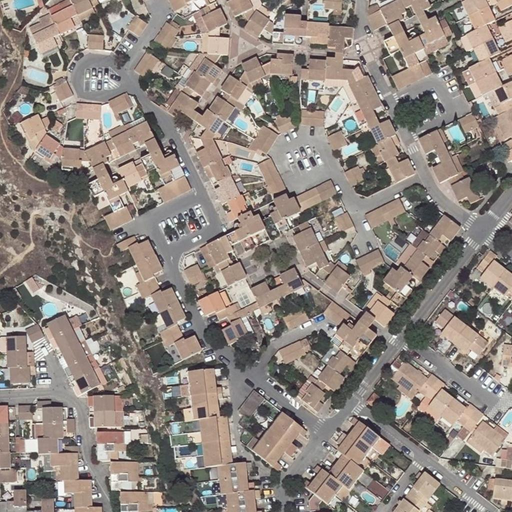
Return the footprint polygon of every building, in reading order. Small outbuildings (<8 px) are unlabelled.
[(71,0),(68,0),(49,10),(52,17),(74,6),(71,0)] [(89,0),(71,0),(74,6),(79,16),(94,9),(93,7),(89,0)] [(178,0),(171,4),(175,12),(176,11),(188,5),(188,4),(196,0),(204,0),(208,7),(209,6),(217,2),(216,0),(178,0)] [(233,0),(229,2),(236,17),(244,13),(249,23),(255,13),(248,0),(233,0)] [(261,5),(258,0),(248,0),(255,13),(256,12),(260,6),(261,5)] [(333,9),(333,0),(324,0),(324,8),(325,8),(330,9),(333,9)] [(333,0),(333,9),(340,9),(341,9),(341,0),(333,0)] [(389,27),(399,22),(404,20),(402,15),(407,13),(405,9),(400,0),(381,10),(384,17),(388,24),(389,27)] [(432,0),(401,0),(400,0),(405,9),(411,6),(416,15),(424,11),(431,8),(430,5),(434,3),(432,0)] [(467,0),(462,3),(469,16),(488,7),(485,0),(467,0)] [(511,5),(511,0),(501,0),(497,2),(501,11),(511,6),(511,5)] [(212,13),(220,9),(217,2),(209,6),(212,13)] [(378,5),(368,10),(367,17),(380,10),(378,5)] [(74,6),(52,17),(53,18),(57,26),(61,35),(76,28),(75,26),(72,19),(79,16),(74,6)] [(208,7),(199,11),(205,22),(199,25),(203,33),(210,33),(221,28),(228,24),(220,9),(212,13),(209,6),(208,7)] [(260,6),(256,12),(266,19),(270,12),(260,6)] [(469,16),(475,30),(486,25),(495,21),(488,7),(469,16)] [(97,14),(94,9),(79,16),(81,21),(97,14)] [(380,10),(367,17),(371,24),(384,17),(381,10),(380,10)] [(199,11),(193,14),(199,25),(205,22),(199,11)] [(428,21),(424,11),(416,15),(421,25),(428,21)] [(274,24),(266,19),(256,12),(255,13),(249,23),(245,28),(259,37),(265,29),(273,36),(274,33),(274,24)] [(147,22),(136,15),(132,22),(144,30),(149,24),(147,22)] [(75,26),(82,22),(81,21),(79,16),(72,19),(75,26)] [(284,33),(274,33),(273,36),(273,43),(295,45),(295,37),(303,37),(304,23),(301,23),(301,17),(286,16),(284,33)] [(371,24),(374,31),(388,24),(384,17),(371,24)] [(419,38),(423,46),(444,35),(446,38),(452,35),(445,20),(438,23),(436,19),(435,17),(428,21),(421,25),(425,34),(418,37),(419,38)] [(54,38),(60,36),(61,35),(57,26),(53,18),(30,28),(43,54),(58,46),(54,38)] [(511,20),(498,27),(502,35),(511,29),(511,20)] [(140,36),(144,30),(132,22),(127,28),(130,30),(140,36)] [(170,24),(168,22),(163,28),(175,37),(180,30),(177,28),(170,24)] [(308,23),(307,37),(312,38),(311,43),(328,44),(329,27),(329,25),(308,23)] [(404,33),(400,23),(390,28),(394,38),(404,33)] [(492,39),(486,25),(475,30),(466,35),(473,49),(492,39)] [(328,48),(336,48),(345,49),(345,39),(353,39),(353,29),(329,27),(328,44),(328,48)] [(175,37),(163,28),(159,35),(171,43),(175,37)] [(208,54),(210,54),(221,55),(228,56),(229,39),(220,38),(221,28),(210,33),(208,54)] [(511,29),(502,35),(506,43),(511,39),(511,29)] [(210,33),(203,33),(201,53),(208,54),(210,33)] [(404,33),(394,38),(384,43),(390,55),(400,50),(409,69),(412,67),(419,64),(414,54),(424,49),(423,46),(419,38),(409,42),(404,33)] [(96,49),(97,35),(89,34),(88,49),(96,49)] [(97,35),(96,49),(104,50),(104,35),(97,35)] [(159,35),(155,41),(157,43),(167,49),(171,43),(159,35)] [(446,38),(444,35),(423,46),(424,49),(427,55),(449,44),(446,38)] [(466,35),(460,38),(466,52),(473,49),(466,35)] [(54,38),(58,46),(63,44),(60,36),(54,38)] [(480,63),(489,59),(499,54),(492,39),(473,49),(480,63)] [(344,52),(345,49),(336,48),(336,52),(335,59),(344,59),(344,52)] [(160,60),(149,53),(148,52),(143,58),(155,66),(160,60)] [(208,58),(201,53),(190,69),(192,70),(195,72),(197,73),(212,83),(213,84),(223,70),(215,65),(221,55),(210,54),(208,58)] [(511,54),(501,60),(504,68),(511,64),(511,54)] [(277,60),(271,60),(271,62),(270,74),(273,74),(290,75),(293,75),(294,56),(277,55),(277,60)] [(151,72),(152,72),(155,66),(143,58),(139,64),(151,72)] [(261,78),(270,74),(271,62),(261,67),(257,58),(243,65),(245,71),(251,82),(251,83),(254,90),(262,86),(263,84),(261,78)] [(343,70),(344,59),(335,59),(327,58),(327,62),(326,78),(347,80),(354,71),(343,70)] [(495,73),(489,59),(480,63),(469,68),(476,82),(495,73)] [(425,77),(432,74),(426,60),(425,60),(419,64),(425,77)] [(301,79),(325,81),(326,78),(327,62),(310,61),(309,70),(302,69),(301,77),(301,79)] [(139,64),(135,71),(141,75),(146,79),(151,72),(139,64)] [(425,77),(419,64),(412,67),(419,80),(425,77)] [(406,70),(412,84),(419,80),(412,67),(409,69),(406,70)] [(463,72),(469,85),(476,82),(469,68),(463,72)] [(184,77),(176,89),(182,92),(195,72),(192,70),(186,79),(184,77)] [(399,74),(405,87),(412,84),(406,70),(399,74)] [(238,80),(231,76),(222,90),(224,91),(231,96),(238,101),(251,82),(245,71),(238,80)] [(354,71),(347,80),(357,100),(374,92),(367,76),(363,78),(360,73),(356,75),(354,71)] [(212,83),(197,73),(195,72),(182,92),(182,93),(190,98),(194,92),(202,97),(212,83)] [(483,96),(494,91),(502,87),(495,73),(476,82),(483,96)] [(399,74),(392,77),(398,90),(405,87),(399,74)] [(325,81),(325,86),(342,87),(343,85),(347,80),(326,78),(325,81)] [(343,85),(352,102),(357,100),(347,80),(343,85)] [(498,115),(511,108),(511,81),(502,87),(494,91),(500,105),(495,108),(498,115)] [(55,88),(54,88),(56,92),(58,95),(71,89),(67,82),(58,86),(55,88)] [(240,102),(245,105),(255,90),(254,90),(251,83),(251,82),(238,101),(240,102)] [(476,82),(469,85),(476,99),(483,96),(476,82)] [(31,89),(22,86),(17,93),(29,96),(31,89)] [(62,102),(74,96),(71,89),(58,95),(56,92),(52,95),(55,101),(60,99),(61,102),(62,102)] [(172,108),(182,93),(182,92),(176,89),(166,104),(172,108)] [(373,111),(382,107),(374,92),(357,100),(368,122),(376,118),(373,111)] [(190,98),(182,93),(172,108),(169,113),(177,118),(182,112),(190,118),(199,104),(198,103),(190,98)] [(123,95),(116,98),(123,112),(132,107),(126,94),(123,95)] [(235,108),(240,102),(238,101),(231,96),(227,102),(219,97),(210,111),(225,122),(226,122),(235,108)] [(115,115),(119,113),(123,112),(116,98),(109,102),(110,103),(115,115)] [(240,112),(245,105),(240,102),(235,108),(240,112)] [(77,105),(76,118),(84,118),(86,104),(78,103),(77,105)] [(93,104),(86,104),(84,118),(88,118),(92,118),(93,104)] [(100,119),(101,105),(93,104),(92,118),(100,119)] [(203,107),(199,104),(190,118),(194,121),(199,124),(208,110),(203,107)] [(511,108),(498,115),(494,117),(497,125),(505,140),(510,137),(511,136),(511,108)] [(225,122),(210,111),(208,110),(199,124),(207,130),(201,139),(213,140),(225,122)] [(310,111),(302,110),(301,125),(309,125),(310,111)] [(317,111),(313,111),(310,111),(309,125),(316,126),(317,111)] [(323,126),(324,112),(317,111),(316,126),(323,126)] [(291,113),(284,117),(282,118),(289,131),(297,127),(294,121),(291,113)] [(472,130),(479,126),(478,125),(472,113),(466,117),(472,130)] [(47,136),(47,135),(38,116),(20,124),(34,154),(35,153),(41,145),(43,142),(47,136)] [(472,130),(466,117),(459,120),(465,133),(472,130)] [(282,118),(275,121),(281,134),(289,131),(282,118)] [(380,125),(376,118),(368,122),(378,144),(396,136),(388,121),(380,125)] [(131,124),(125,127),(128,132),(134,145),(139,143),(141,147),(146,145),(157,140),(148,123),(134,130),(131,124)] [(493,127),(501,142),(505,140),(497,125),(493,127)] [(113,140),(128,132),(125,127),(125,126),(109,133),(113,140)] [(267,127),(264,131),(262,134),(274,142),(279,135),(267,127)] [(441,129),(436,131),(443,144),(447,142),(441,129)] [(327,137),(331,144),(344,138),(340,131),(328,137),(327,137)] [(434,150),(438,157),(447,153),(443,144),(436,131),(419,139),(426,154),(434,150)] [(134,145),(128,132),(113,140),(106,143),(111,152),(117,149),(121,157),(136,150),(134,145)] [(262,134),(258,140),(270,148),(274,142),(262,134)] [(57,152),(64,156),(64,150),(65,148),(47,136),(43,142),(41,145),(35,153),(52,163),(56,156),(55,154),(57,152)] [(387,161),(396,157),(398,155),(394,147),(400,144),(396,136),(378,144),(377,145),(385,162),(387,161)] [(344,138),(331,144),(334,151),(335,151),(347,145),(344,138)] [(204,168),(222,159),(213,140),(201,139),(205,149),(197,153),(204,168)] [(511,139),(511,140),(502,145),(505,153),(511,149),(511,139)] [(254,146),(257,149),(266,154),(270,148),(258,140),(254,146)] [(149,151),(151,155),(161,150),(159,146),(157,141),(147,146),(149,151)] [(93,166),(95,170),(104,165),(109,163),(107,158),(112,156),(111,152),(106,143),(86,152),(89,159),(91,162),(93,166)] [(89,159),(86,152),(85,151),(64,150),(64,156),(63,160),(63,169),(81,171),(82,162),(80,161),(80,159),(89,159)] [(166,160),(161,150),(151,155),(141,160),(143,165),(148,173),(157,169),(165,186),(172,183),(176,181),(172,172),(182,168),(176,155),(166,160)] [(56,156),(63,160),(64,156),(57,152),(55,154),(56,156)] [(449,158),(447,153),(438,157),(441,164),(439,165),(433,168),(440,183),(448,179),(457,175),(449,158)] [(457,175),(461,173),(463,172),(455,155),(449,158),(457,175)] [(396,180),(397,183),(415,175),(407,159),(399,164),(396,157),(387,161),(396,180)] [(218,183),(230,176),(232,176),(224,159),(222,159),(204,168),(207,174),(212,171),(214,174),(218,183)] [(258,164),(258,165),(261,171),(274,165),(271,159),(268,160),(258,164)] [(128,188),(150,178),(148,173),(143,165),(137,168),(134,163),(119,170),(124,181),(125,180),(128,188)] [(261,171),(263,174),(265,178),(278,172),(274,165),(261,171)] [(95,171),(99,180),(109,175),(105,166),(95,171)] [(345,173),(348,180),(361,173),(358,166),(345,172),(345,173)] [(179,180),(186,176),(182,168),(172,172),(176,181),(179,180)] [(282,180),(278,172),(265,178),(268,186),(268,187),(282,180)] [(361,173),(348,180),(351,186),(352,186),(364,180),(361,173)] [(464,180),(461,173),(457,175),(448,179),(459,201),(467,197),(470,204),(479,199),(468,178),(464,180)] [(119,210),(126,223),(134,219),(128,206),(125,208),(120,196),(126,193),(121,182),(114,185),(109,175),(99,180),(89,185),(96,197),(106,193),(115,212),(119,210)] [(179,180),(185,193),(192,189),(186,176),(179,180)] [(228,202),(240,196),(233,182),(240,178),(238,176),(232,176),(230,176),(218,183),(220,188),(216,190),(223,204),(228,202)] [(185,193),(179,180),(176,181),(172,183),(178,196),(185,193)] [(272,193),(285,187),(282,180),(268,187),(272,193)] [(338,193),(331,180),(325,183),(331,197),(338,193)] [(124,181),(121,182),(126,193),(129,192),(124,181)] [(165,186),(172,199),(178,196),(172,183),(165,186)] [(318,187),(324,200),(331,197),(325,183),(318,187)] [(172,199),(165,186),(158,189),(165,202),(172,199)] [(285,187),(272,193),(275,200),(286,195),(288,194),(285,187)] [(311,190),(317,203),(324,200),(318,187),(311,190)] [(309,207),(311,206),(317,203),(311,190),(302,194),(309,207)] [(271,214),(272,216),(273,217),(281,234),(290,230),(286,220),(301,213),(301,211),(309,207),(302,194),(289,201),(288,198),(275,204),(278,211),(271,214)] [(241,196),(240,196),(228,202),(232,211),(233,214),(229,217),(231,222),(238,219),(238,218),(249,213),(241,196)] [(274,202),(275,204),(288,198),(287,196),(274,202)] [(406,211),(399,198),(392,202),(399,215),(406,211)] [(399,215),(392,202),(386,205),(392,218),(399,215)] [(385,222),(389,220),(392,218),(386,205),(379,208),(385,222)] [(372,212),(379,225),(385,222),(379,208),(372,212)] [(112,214),(119,227),(126,223),(119,210),(115,212),(112,214)] [(379,225),(372,212),(365,215),(372,228),(379,225)] [(252,215),(251,213),(238,219),(239,221),(252,215)] [(337,225),(350,219),(347,213),(334,219),(337,225)] [(108,221),(112,230),(119,227),(112,214),(106,217),(108,221)] [(236,232),(241,242),(245,251),(254,247),(249,237),(265,229),(262,222),(261,221),(259,215),(253,218),(252,215),(239,221),(243,229),(236,232)] [(445,216),(430,235),(438,241),(442,235),(445,238),(449,241),(460,228),(445,216)] [(262,222),(265,229),(270,240),(281,234),(273,217),(262,222)] [(343,231),(354,226),(350,219),(337,225),(341,233),(343,231)] [(318,243),(308,221),(299,226),(302,233),(296,235),(293,236),(301,252),(318,243)] [(429,234),(423,229),(411,245),(417,249),(429,234)] [(236,245),(241,242),(236,232),(231,234),(226,236),(231,247),(236,245)] [(438,241),(430,235),(429,234),(417,249),(418,250),(426,256),(429,258),(435,251),(439,254),(445,247),(441,243),(438,241)] [(138,245),(134,236),(119,243),(116,245),(120,252),(128,248),(136,265),(156,256),(148,240),(138,245)] [(207,246),(216,265),(218,265),(227,261),(230,259),(228,255),(234,252),(231,247),(226,236),(207,246)] [(385,253),(398,259),(405,246),(391,239),(385,253)] [(329,250),(324,241),(318,243),(323,253),(329,250)] [(323,253),(318,243),(301,252),(308,267),(316,263),(320,269),(322,268),(329,265),(323,253)] [(401,268),(403,269),(413,276),(419,281),(429,268),(424,264),(429,258),(426,256),(418,250),(417,249),(411,245),(410,244),(395,264),(401,268)] [(385,262),(378,249),(370,253),(376,267),(385,262)] [(493,288),(506,270),(494,261),(497,257),(490,251),(477,268),(484,274),(481,278),(493,288)] [(372,269),(376,267),(370,253),(363,257),(369,270),(370,269),(372,269)] [(156,256),(136,265),(144,281),(140,284),(136,286),(139,293),(157,284),(157,283),(153,275),(163,270),(156,256)] [(369,270),(363,257),(356,260),(363,273),(369,270)] [(338,260),(335,265),(344,272),(348,268),(338,260)] [(229,286),(246,278),(239,264),(230,268),(227,261),(218,265),(229,286)] [(335,265),(333,263),(329,265),(322,268),(331,275),(325,282),(338,292),(342,287),(350,277),(344,272),(335,265)] [(197,264),(185,270),(189,279),(201,273),(197,264)] [(136,265),(132,267),(140,284),(144,281),(136,265)] [(410,279),(412,277),(401,268),(399,270),(410,279)] [(401,268),(412,277),(413,276),(403,269),(401,268)] [(484,274),(477,268),(472,275),(479,280),(481,278),(484,274)] [(278,288),(282,297),(304,286),(301,281),(295,269),(280,276),(284,285),(278,288)] [(410,279),(399,270),(399,271),(397,272),(393,269),(383,282),(397,292),(390,301),(391,302),(398,307),(412,290),(406,285),(410,280),(410,279)] [(511,274),(506,270),(493,288),(505,297),(509,293),(511,294),(511,274)] [(201,273),(189,279),(193,286),(205,280),(201,273)] [(274,279),(278,288),(284,285),(280,276),(274,279)] [(158,285),(160,284),(159,283),(157,284),(139,293),(143,300),(152,296),(160,312),(179,303),(171,288),(161,293),(158,285)] [(260,307),(282,297),(278,288),(271,291),(267,283),(252,290),(251,290),(257,302),(260,307)] [(217,292),(200,300),(207,315),(217,311),(221,319),(219,320),(220,321),(229,316),(238,312),(234,304),(225,308),(217,292)] [(366,313),(368,315),(382,297),(377,293),(363,311),(365,313),(366,313)] [(383,295),(382,297),(368,315),(375,320),(383,327),(394,313),(386,308),(391,302),(390,301),(383,295)] [(467,303),(473,307),(476,303),(471,299),(467,303)] [(329,317),(339,306),(333,301),(323,313),(329,317)] [(176,323),(186,318),(179,303),(160,312),(168,329),(159,333),(163,340),(182,331),(182,330),(180,331),(176,323)] [(339,306),(329,317),(335,322),(345,310),(339,306)] [(296,309),(303,323),(310,319),(304,307),(301,309),(300,308),(296,309)] [(240,320),(246,317),(249,316),(245,308),(238,312),(229,316),(233,325),(223,330),(230,345),(248,336),(240,320)] [(303,323),(296,309),(290,313),(296,326),(303,323)] [(345,340),(338,349),(339,350),(347,356),(360,340),(368,346),(377,335),(368,329),(359,322),(352,330),(344,324),(351,315),(345,310),(335,322),(342,327),(336,334),(345,340)] [(445,329),(441,334),(454,344),(467,326),(445,310),(436,322),(445,329)] [(283,316),(289,329),(296,326),(290,313),(283,316)] [(365,313),(359,322),(368,329),(374,321),(375,320),(368,315),(366,313),(365,313)] [(47,325),(50,329),(54,339),(71,330),(64,316),(47,325)] [(240,320),(248,336),(254,333),(246,317),(240,320)] [(42,335),(38,325),(36,325),(31,328),(37,340),(44,337),(42,335)] [(467,326),(454,344),(466,353),(469,348),(479,356),(489,343),(467,326)] [(37,340),(31,328),(25,332),(31,343),(32,343),(37,340)] [(45,333),(49,341),(54,339),(50,329),(45,332),(45,333)] [(54,339),(59,348),(61,353),(78,344),(71,330),(54,339)] [(166,348),(175,344),(183,360),(202,351),(195,336),(185,341),(181,332),(183,331),(182,331),(163,340),(166,348)] [(6,353),(26,353),(25,337),(6,338),(6,353)] [(59,348),(54,339),(49,341),(54,351),(59,348)] [(85,341),(78,344),(85,358),(92,355),(85,341)] [(293,344),(299,357),(306,354),(300,341),(293,344)] [(61,353),(63,357),(68,367),(85,358),(78,344),(61,353)] [(174,364),(183,360),(175,344),(166,348),(174,364)] [(293,360),(299,357),(293,344),(287,347),(293,360)] [(502,366),(511,367),(511,359),(511,357),(511,345),(505,344),(502,366)] [(338,349),(334,346),(323,361),(328,365),(339,350),(338,349)] [(293,360),(287,347),(280,350),(286,364),(293,360)] [(356,362),(347,356),(339,350),(328,365),(329,366),(339,374),(345,366),(350,370),(356,362)] [(26,353),(6,353),(7,368),(10,368),(26,368),(29,368),(33,367),(33,352),(26,353)] [(92,355),(85,358),(92,372),(99,369),(92,355)] [(58,360),(63,369),(68,367),(63,357),(58,360)] [(68,367),(72,375),(75,381),(92,372),(85,358),(68,367)] [(425,396),(437,382),(430,376),(428,379),(405,362),(401,366),(395,361),(386,373),(401,385),(415,396),(419,391),(425,396)] [(327,385),(334,391),(344,377),(339,374),(329,366),(314,385),(322,391),(327,385)] [(63,369),(67,378),(72,375),(68,367),(63,369)] [(10,384),(29,383),(29,368),(26,368),(10,368),(10,384)] [(99,369),(92,372),(100,386),(106,383),(99,369)] [(187,373),(189,385),(214,382),(214,376),(213,370),(187,373)] [(83,394),(95,388),(100,386),(92,372),(75,381),(78,386),(82,395),(83,394)] [(313,384),(309,381),(302,389),(306,392),(313,384)] [(190,397),(216,394),(215,388),(214,382),(189,385),(190,397)] [(442,390),(444,387),(437,382),(425,396),(433,402),(429,407),(441,416),(454,399),(442,390)] [(314,385),(313,384),(306,392),(301,399),(317,412),(323,404),(318,401),(324,393),(322,391),(314,385)] [(415,396),(401,385),(398,389),(412,400),(415,396)] [(82,395),(78,386),(73,388),(77,397),(82,395)] [(265,399),(254,391),(250,396),(261,404),(265,399)] [(373,393),(367,401),(376,408),(382,399),(373,393)] [(190,397),(192,409),(217,406),(216,394),(190,397)] [(114,402),(115,412),(122,412),(122,396),(114,396),(114,402)] [(250,396),(246,401),(257,409),(261,404),(250,396)] [(476,411),(469,406),(466,408),(454,399),(441,416),(453,426),(457,421),(464,426),(476,411)] [(37,402),(37,406),(37,409),(43,409),(44,424),(62,424),(62,408),(51,408),(51,401),(37,402)] [(246,401),(242,406),(253,414),(257,409),(246,401)] [(95,403),(95,407),(95,413),(115,412),(114,402),(95,403)] [(200,420),(219,418),(218,412),(217,406),(192,409),(193,421),(200,420)] [(245,417),(249,420),(250,418),(253,414),(242,406),(238,411),(245,417)] [(270,419),(274,422),(281,413),(275,408),(268,417),(270,419)] [(476,411),(464,426),(457,436),(464,441),(472,431),(476,426),(483,417),(476,411)] [(96,429),(116,428),(115,412),(95,413),(96,419),(96,429)] [(123,428),(122,412),(115,412),(116,428),(123,428)] [(302,428),(282,412),(281,413),(274,422),(294,438),(298,433),(302,428)] [(227,429),(227,423),(226,417),(225,417),(219,418),(200,420),(202,432),(227,429)] [(67,423),(67,433),(75,433),(74,419),(67,420),(67,423)] [(270,419),(262,428),(267,431),(274,422),(270,419)] [(267,431),(287,447),(294,438),(274,422),(267,431)] [(478,428),(474,433),(470,439),(484,450),(493,456),(505,440),(483,422),(478,428)] [(390,445),(361,423),(353,433),(373,448),(373,449),(382,455),(390,445)] [(58,439),(63,439),(62,424),(44,424),(44,440),(58,439)] [(307,432),(302,428),(298,433),(303,437),(307,432)] [(229,441),(228,435),(227,429),(202,432),(203,444),(229,441)] [(287,447),(267,431),(259,441),(279,456),(287,447)] [(98,461),(102,461),(108,461),(108,452),(118,452),(124,452),(123,432),(97,433),(97,434),(98,449),(98,461)] [(344,433),(340,438),(346,442),(349,437),(344,433)] [(349,437),(346,442),(366,458),(373,448),(353,433),(349,437)] [(8,437),(0,437),(0,453),(9,453),(9,452),(8,437)] [(19,437),(16,437),(16,453),(26,453),(26,440),(19,440),(19,437)] [(254,437),(246,446),(251,450),(259,441),(254,437)] [(346,442),(340,438),(337,443),(342,447),(346,442)] [(52,455),(58,455),(58,439),(44,440),(38,440),(39,455),(52,455)] [(484,450),(470,439),(467,442),(481,453),(484,450)] [(231,453),(230,447),(229,447),(229,441),(203,444),(205,456),(231,453)] [(251,450),(272,466),(275,461),(279,456),(259,441),(251,450)] [(344,456),(358,467),(366,458),(346,442),(342,447),(338,452),(339,452),(344,456)] [(108,452),(108,461),(117,460),(118,460),(118,452),(108,452)] [(336,456),(341,461),(344,456),(339,452),(336,456)] [(232,465),(231,459),(231,453),(205,456),(206,468),(219,466),(232,465)] [(78,482),(77,466),(77,465),(77,461),(77,454),(64,454),(58,455),(52,455),(52,467),(62,467),(63,482),(65,482),(78,482)] [(344,456),(341,461),(337,466),(358,482),(365,472),(358,467),(344,456)] [(0,468),(1,469),(10,468),(10,459),(0,459),(0,468)] [(275,461),(272,466),(277,471),(281,466),(275,461)] [(111,491),(113,491),(122,491),(121,479),(138,478),(137,462),(117,463),(111,463),(111,478),(111,491)] [(247,478),(245,464),(232,465),(219,466),(221,481),(247,478)] [(358,482),(337,466),(329,475),(344,486),(344,487),(350,491),(358,482)] [(323,471),(316,480),(336,496),(344,486),(329,475),(323,471)] [(425,473),(423,476),(420,480),(409,494),(424,506),(440,484),(425,473)] [(227,494),(248,492),(247,478),(221,481),(223,495),(227,494)] [(493,499),(499,500),(504,500),(511,501),(511,481),(495,479),(493,499)] [(312,485),(308,490),(314,494),(322,501),(329,506),(336,496),(316,480),(312,485)] [(90,491),(90,488),(90,481),(78,482),(65,482),(65,494),(75,494),(76,509),(91,508),(90,493),(90,491)] [(308,490),(312,485),(307,481),(303,486),(308,490)] [(343,501),(350,491),(344,487),(336,496),(343,501)] [(141,511),(148,511),(147,492),(128,493),(121,493),(121,511),(141,511)] [(248,492),(227,494),(229,509),(255,506),(253,492),(248,492)] [(14,493),(14,503),(0,503),(0,511),(27,511),(26,493),(14,493)] [(319,505),(322,501),(314,494),(309,502),(310,511),(320,510),(319,505)] [(419,511),(424,506),(409,494),(394,511),(419,511)] [(27,511),(54,511),(55,509),(54,501),(42,502),(42,511),(27,511)]
